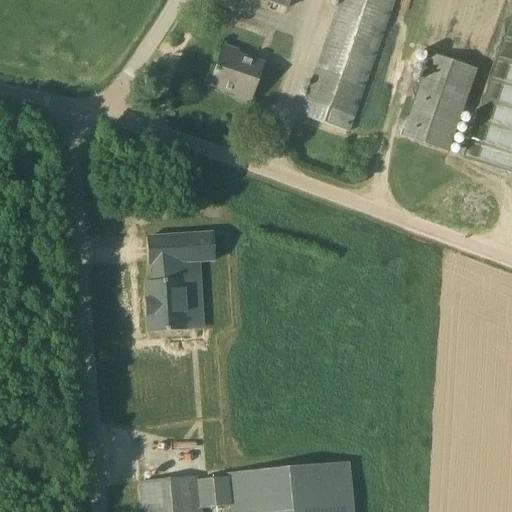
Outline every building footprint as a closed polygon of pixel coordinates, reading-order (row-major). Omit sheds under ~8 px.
[(289,0),(258,0),(286,9),(289,0)] [(392,0),(339,0),(296,125),(344,141),(392,0)] [(236,56),(237,53),(222,47),(208,86),(250,101),(263,65),(236,56)] [(477,70),(432,54),(403,137),(449,153),(455,134),(477,70)] [(511,65),(479,163),(511,174),(511,65)] [(212,235),(146,239),(147,266),(151,266),(153,283),(145,283),(146,301),(144,301),(144,316),(147,316),(148,334),(185,332),(183,300),(192,300),(190,263),(214,262),(212,235)] [(197,477),(140,483),(142,511),(199,511),(200,510),(230,507),(230,511),(352,511),(348,464),(226,474),(227,479),(197,481),(197,477)]
